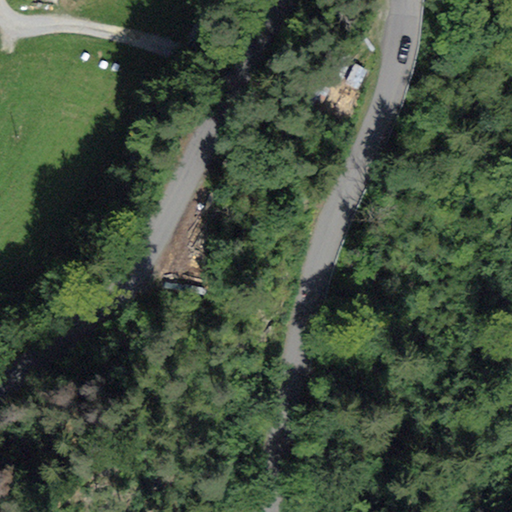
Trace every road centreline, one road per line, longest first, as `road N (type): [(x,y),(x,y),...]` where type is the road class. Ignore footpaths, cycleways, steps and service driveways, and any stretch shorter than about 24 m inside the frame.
road 1 (unclassified): [(266,511),(315,257),(399,59),(406,0)]
road 2 (unclassified): [(280,0),(133,276),(94,317),(0,382)]
road 3 (unclassified): [(0,296),(84,218),(208,0)]
road 4 (track): [(0,9),(25,23),(99,29),(181,55)]
